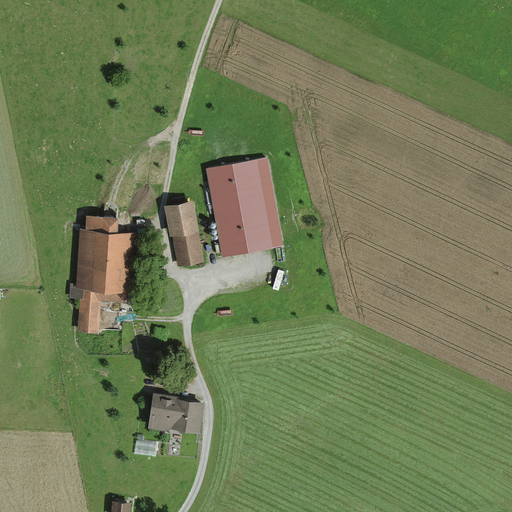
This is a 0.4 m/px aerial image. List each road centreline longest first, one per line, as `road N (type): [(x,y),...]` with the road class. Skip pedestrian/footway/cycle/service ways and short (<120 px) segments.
road 1 (track): [(175,140),(163,244),(183,288),(208,409),(201,467),(182,511)]
road 2 (track): [(175,140),(218,0)]
